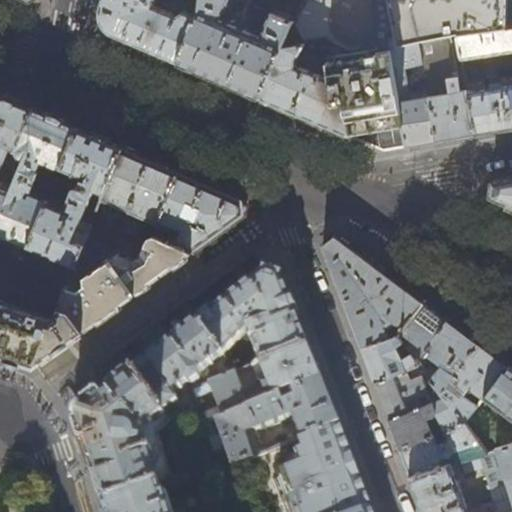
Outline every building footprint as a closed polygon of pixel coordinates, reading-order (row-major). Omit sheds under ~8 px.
[(103,0),(103,1),(101,13),(101,16),(101,19),(102,21),(103,25),(106,29),(108,31),(110,33),(112,34),(142,47),(146,49),(177,62),(198,14),(179,6),(176,13),(160,6),(162,3),(156,0),(188,0),(200,2),(200,0),(103,0)] [(233,0),(200,0),(200,2),(202,3),(198,14),(177,62),(186,66),(261,98),(283,46),(293,22),(272,11),(264,30),(266,31),(263,37),(223,19),(225,12),(227,14),(233,0)] [(319,0),(318,0),(303,0),(294,22),(293,22),(283,46),(301,43),(312,42),(320,40),(326,68),(326,69),(332,103),(344,101),(352,135),(403,127),(387,47),(418,41),(449,36),(449,34),(457,34),(457,35),(507,28),(507,0),(319,0)] [(511,27),(507,28),(457,35),(462,59),(511,51),(511,77),(499,79),(501,88),(496,89),(495,83),(491,84),(492,89),(485,90),(484,82),(466,85),(475,135),(506,129),(511,128),(511,27)] [(456,73),(449,36),(418,41),(425,75),(428,97),(436,141),(451,139),(467,136),(456,73)] [(317,64),(326,68),(320,40),(312,42),(314,54),(320,58),(317,64)] [(417,76),(425,75),(418,41),(387,47),(403,127),(406,146),(419,144),(436,141),(428,97),(408,100),(402,68),(415,66),(417,76)] [(294,65),(301,43),(283,46),(261,98),(303,115),(351,136),(352,136),(352,135),(344,101),(332,103),(326,69),(321,69),(318,76),(312,73),(314,68),(305,64),(303,69),(294,65)] [(464,72),(456,73),(467,136),(475,135),(466,85),(464,72)] [(0,171),(5,174),(13,157),(34,109),(22,104),(0,94),(0,171)] [(45,114),(34,109),(13,157),(22,161),(10,188),(1,184),(0,186),(0,237),(26,249),(46,203),(29,196),(38,174),(37,171),(40,162),(60,171),(78,128),(45,114)] [(83,122),(80,129),(105,139),(108,133),(83,122)] [(352,135),(362,157),(405,148),(403,127),(352,135)] [(80,129),(78,128),(60,171),(79,179),(75,188),(71,189),(62,210),(46,203),(26,249),(74,270),(90,229),(79,224),(93,192),(103,196),(122,147),(114,143),(105,139),(80,129)] [(147,157),(122,147),(103,196),(97,210),(107,214),(111,204),(156,224),(179,171),(147,157)] [(179,171),(156,224),(176,232),(171,243),(193,253),(246,214),(244,199),(241,197),(206,182),(199,179),(179,171)] [(208,176),(206,182),(241,197),(244,191),(208,176)] [(511,204),(511,178),(494,182),(493,196),(511,204)] [(165,273),(193,253),(171,243),(152,234),(148,239),(140,257),(134,261),(117,254),(83,279),(84,279),(83,281),(84,284),(85,286),(78,291),(66,286),(59,308),(70,311),(84,332),(102,318),(165,273)] [(395,337),(399,335),(424,302),(388,275),(363,257),(335,237),(323,246),(346,306),(362,348),(395,337)] [(235,296),(201,321),(223,352),(249,329),(263,362),(308,345),(293,305),(282,277),(267,273),(235,296)] [(436,311),(424,302),(399,335),(412,351),(418,360),(448,321),(436,311)] [(50,318),(3,304),(0,311),(0,356),(35,367),(68,343),(84,332),(70,311),(59,308),(58,308),(55,316),(50,318)] [(225,355),(223,352),(201,321),(166,346),(134,370),(164,412),(179,400),(173,393),(187,383),(194,383),(201,378),(201,373),(225,355)] [(464,332),(448,321),(418,360),(422,365),(422,366),(430,355),(443,366),(440,370),(433,365),(428,372),(432,379),(441,389),(443,393),(480,344),(464,332)] [(403,355),(395,337),(362,348),(368,364),(375,382),(422,365),(418,360),(412,351),(403,355)] [(494,354),(480,344),(443,393),(447,397),(465,422),(469,418),(478,406),(464,394),(469,387),(484,398),(510,366),(494,354)] [(314,360),(308,345),(263,362),(191,390),(195,401),(214,394),(220,409),(215,411),(213,405),(199,410),(203,422),(214,418),(321,377),(314,360)] [(428,372),(422,366),(422,365),(375,382),(382,401),(390,420),(447,397),(443,393),(441,389),(435,391),(431,387),(429,387),(429,386),(429,384),(427,382),(425,382),(432,379),(428,372)] [(511,367),(510,366),(484,398),(478,406),(469,418),(506,446),(511,444),(511,367)] [(164,412),(134,370),(84,406),(82,407),(80,409),(78,413),(77,417),(77,421),(85,446),(102,501),(159,483),(146,441),(137,440),(136,436),(135,433),(148,424),(150,426),(166,414),(164,412)] [(336,416),(321,377),(214,418),(222,434),(209,439),(218,462),(230,458),(232,464),(254,456),(245,432),(254,428),(255,431),(292,417),(298,434),(293,436),(295,440),(296,440),(339,424),(336,416)] [(465,422),(447,397),(390,420),(395,433),(400,448),(435,434),(447,430),(465,422)] [(488,452),(465,422),(447,430),(451,439),(439,444),(435,434),(400,448),(406,463),(411,476),(453,463),(461,460),(479,454),(488,452)] [(339,424),(296,440),(301,450),(293,453),(298,464),(276,473),(279,479),(267,484),(273,498),(355,467),(346,444),(339,424)] [(511,511),(511,444),(506,446),(488,452),(479,454),(484,465),(490,483),(487,484),(493,501),(496,511),(511,511)] [(484,465),(479,454),(461,460),(466,471),(484,465)] [(470,511),(453,463),(411,476),(422,506),(424,511),(470,511)] [(355,467),(273,498),(275,503),(286,498),(291,511),(361,511),(371,508),(362,487),(355,467)] [(162,493),(159,483),(102,501),(105,511),(171,511),(165,492),(162,493)] [(484,511),(496,511),(493,501),(482,506),(484,511)]
